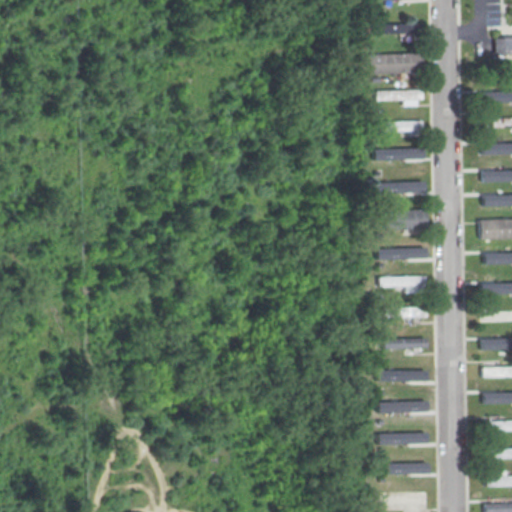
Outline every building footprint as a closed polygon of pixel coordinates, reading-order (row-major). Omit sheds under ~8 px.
[(379,23),(379,33),(412,33),(412,23),(379,23)] [(511,53),(511,36),(492,37),(492,54),(511,53)] [(364,53),(364,73),(420,73),(420,53),(364,53)] [(418,105),(418,89),(373,89),(373,99),(395,99),(395,105),(418,105)] [(511,116),(481,117),(481,127),(511,126),(511,116)] [(412,120),(382,120),(382,131),(412,131),(412,120)] [(511,200),(481,200),(481,210),(511,210),(511,200)] [(379,209),(379,229),(423,229),(423,209),(379,209)] [(511,237),(511,217),(478,218),(478,238),(511,237)] [(511,253),(494,253),(494,265),(511,265),(511,253)] [(374,276),(374,286),(420,286),(420,276),(374,276)] [(421,307),(380,307),(380,317),(421,317),(421,307)] [(478,320),(511,320),(511,310),(478,311),(478,320)] [(379,338),(379,348),(423,348),(423,338),(379,338)] [(511,366),(480,366),(480,376),(511,375),(511,366)] [(426,383),(426,370),(372,370),(372,383),(426,383)] [(424,411),(424,401),(377,401),(377,411),(424,411)] [(511,419),(483,420),(483,431),(511,430),(511,419)] [(487,457),(511,457),(511,447),(487,448),(487,457)] [(484,485),(511,485),(511,472),(484,473),(484,485)] [(427,503),(427,491),(377,491),(377,503),(427,503)] [(511,511),(511,502),(481,502),(481,511),(511,511)]
